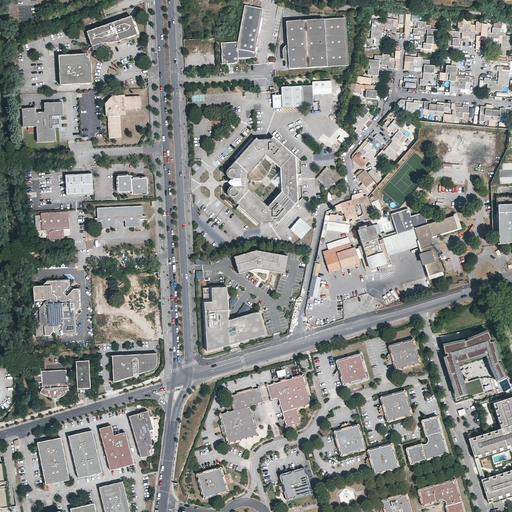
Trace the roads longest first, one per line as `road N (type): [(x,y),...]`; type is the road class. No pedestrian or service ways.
road 1 (primary): [(189,376),(174,79)]
road 2 (secondary): [(189,376),(419,308)]
road 3 (track): [(511,19),(296,0)]
road 4 (residential): [(419,308),(467,456)]
road 5 (secondary): [(0,434),(148,391)]
road 6 (primary): [(158,0),(164,148)]
road 7 (primary): [(171,256),(173,382)]
